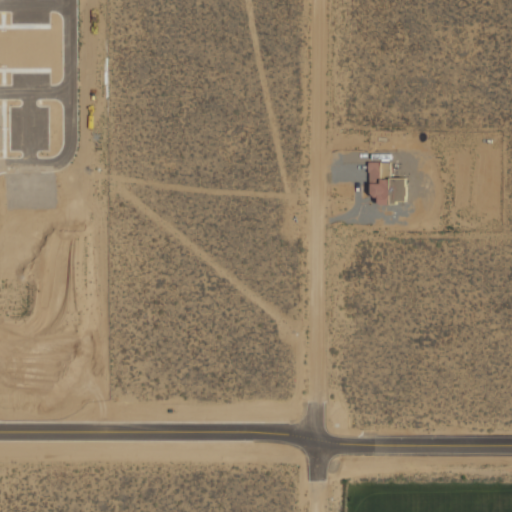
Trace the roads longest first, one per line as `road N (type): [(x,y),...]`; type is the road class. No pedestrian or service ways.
road 1 (residential): [(322,0),(322,511)]
road 2 (residential): [(286,439),(0,435)]
road 3 (residential): [(511,448),(323,448),(286,439)]
